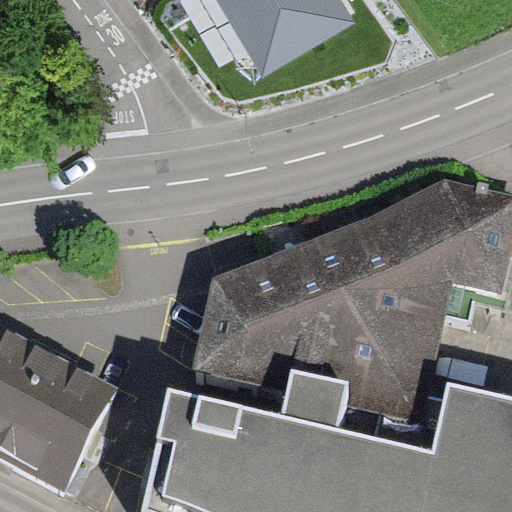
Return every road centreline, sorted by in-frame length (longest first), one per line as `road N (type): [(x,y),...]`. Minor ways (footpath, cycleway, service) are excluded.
road 1 (tertiary): [(154,186),(317,155),(511,83)]
road 2 (residential): [(154,186),(135,74),(80,0)]
road 3 (tertiary): [(0,201),(154,186)]
